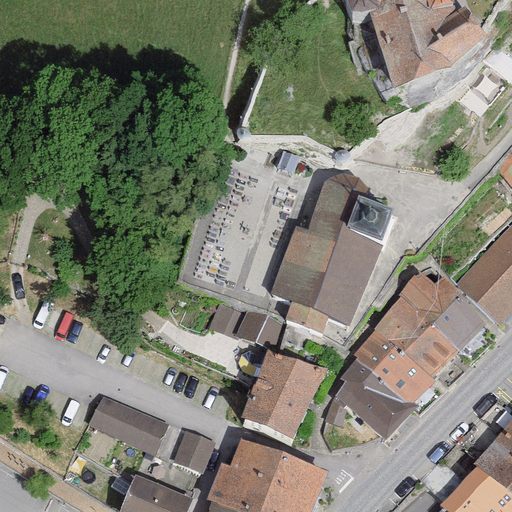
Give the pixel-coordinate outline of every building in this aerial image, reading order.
[(348,0),(356,14),(370,12),(397,91),(455,71),(487,41),(458,6),(455,0),(348,0)] [(511,163),(501,173),(511,185),(511,163)] [(295,303),(289,319),(321,332),(328,315),(347,322),(381,245),(378,244),(344,230),(357,198),(361,186),(358,180),(344,175),(326,184),(310,234),(299,229),(274,296),(295,303)] [(391,212),(357,198),(344,230),(378,244),(391,212)] [(511,230),(461,285),(499,321),(511,307),(511,230)] [(361,359),(411,403),(433,380),(430,377),(483,325),(444,280),(436,288),(420,274),(401,295),(404,298),(377,331),(379,333),(356,355),(361,359)] [(282,327),(250,313),(240,334),(273,348),(282,327)] [(273,356),(244,425),(292,445),(320,375),(273,356)] [(411,403),(361,359),(345,377),(349,382),(340,396),(387,437),(415,406),(411,403)] [(171,418),(99,389),(82,418),(156,449),(171,418)] [(511,407),(478,445),(511,469),(511,407)] [(219,438),(188,425),(178,452),(208,466),(219,438)] [(310,511),(326,474),(243,441),(232,468),(223,465),(209,501),(217,504),(236,511),(310,511)] [(442,485),(450,498),(470,511),(511,511),(511,469),(478,445),(442,485)] [(142,463),(125,504),(145,511),(184,511),(196,485),(142,463)] [(470,511),(450,498),(433,511),(470,511)]
